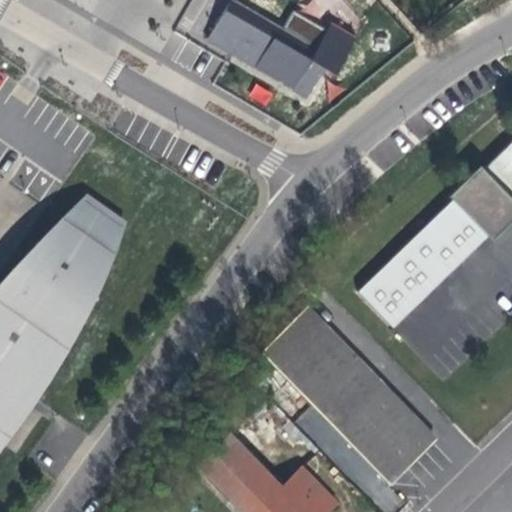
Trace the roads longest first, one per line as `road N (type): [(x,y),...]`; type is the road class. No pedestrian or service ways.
road 1 (residential): [(307,180),(157,352),(55,511)]
road 2 (residential): [(307,180),(1,0)]
road 3 (residential): [(511,31),(307,180)]
